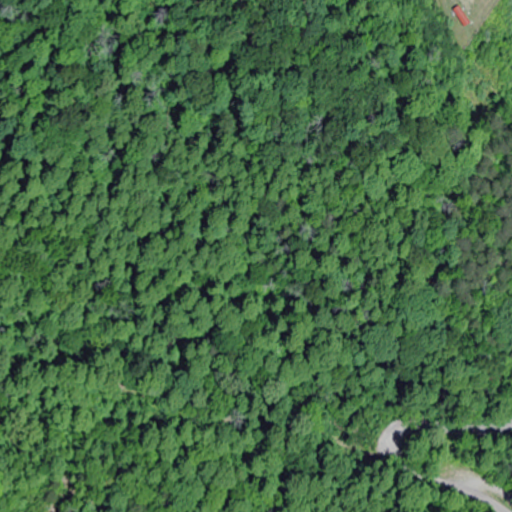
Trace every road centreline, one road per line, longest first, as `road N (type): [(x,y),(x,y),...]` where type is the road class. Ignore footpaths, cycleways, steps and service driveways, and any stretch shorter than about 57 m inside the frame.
road 1 (residential): [(382,459),(120,472),(88,511)]
road 2 (residential): [(382,459),(393,405),(511,328)]
road 3 (residential): [(382,459),(454,434),(511,441)]
